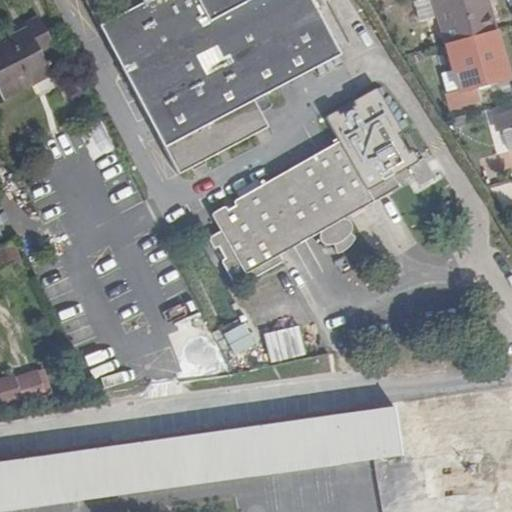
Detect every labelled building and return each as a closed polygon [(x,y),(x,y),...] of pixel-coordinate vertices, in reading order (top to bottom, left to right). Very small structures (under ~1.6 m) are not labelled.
[(86,0),(178,174),(267,127),(253,101),(340,55),(311,0),(86,0)] [(495,31),(486,0),(414,0),(415,1),(417,0),(434,0),(438,15),(446,43),(495,31)] [(420,20),(438,15),(434,0),(417,0),(415,1),(420,20)] [(0,93),(2,99),(51,74),(40,53),(54,46),(39,18),(25,25),(27,29),(0,43),(0,93)] [(507,77),(495,31),(446,43),(454,70),(459,90),(446,94),(451,109),(480,101),(476,86),(507,77)] [(459,90),(454,70),(441,74),(446,94),(459,90)] [(326,119),(339,141),(235,201),(234,201),(234,202),(234,203),(235,205),(227,210),(226,208),(225,207),(224,207),(223,207),(213,213),(212,214),(212,215),(212,216),(221,231),(210,237),(209,238),(209,239),(209,240),(213,247),(214,248),(215,248),(216,248),(218,247),(225,258),(223,260),(222,260),(222,261),(222,262),(235,286),(236,286),(237,287),(238,287),(238,286),(282,262),(283,261),(283,260),(283,259),(280,254),(274,244),(378,185),(382,192),(397,184),(413,175),(413,174),(414,173),(413,172),(410,166),(417,162),(418,161),(418,160),(418,159),(414,152),(413,151),(412,151),(411,151),(409,152),(399,135),(401,134),(402,133),(402,132),(402,131),(377,89),(376,88),(375,89),(354,101),(354,102),(353,102),(353,103),(354,103),(355,105),(339,115),(338,113),(337,112),(336,111),(336,112),(335,112),(327,116),(326,117),(326,118),(326,119)] [(511,111),(494,116),(498,132),(503,131),(511,128),(511,111)] [(509,150),(511,149),(511,128),(503,131),(509,150)] [(280,254),(321,232),(322,228),(325,226),(327,224),(330,221),(333,220),(336,219),(340,218),(344,219),(397,188),(398,187),(398,186),(397,184),(382,192),(378,185),(274,244),(280,254)] [(322,228),(321,232),(320,233),(320,235),(320,239),(321,241),(323,242),(327,244),(330,244),(334,244),(338,243),(341,241),(345,239),(348,236),(350,233),(351,231),(352,228),(351,224),(350,222),(348,220),(344,219),(340,218),(336,219),(333,220),(330,221),(327,224),(325,226),(322,228)] [(355,237),(350,233),(348,236),(345,239),(341,241),(338,243),(334,244),(336,252),(341,251),(345,249),(349,247),(351,244),(353,240),(355,237)] [(0,265),(1,269),(21,261),(14,242),(0,247),(0,265)] [(228,352),(253,348),(249,323),(224,328),(228,352)] [(188,364),(191,378),(216,372),(205,324),(171,332),(179,366),(188,364)] [(262,333),(269,362),(306,353),(299,324),(262,333)] [(46,396),(51,395),(43,369),(38,370),(46,396)] [(38,370),(15,378),(22,399),(24,404),(46,396),(38,370)] [(14,375),(0,379),(0,405),(22,399),(15,378),(14,375)] [(395,407),(356,413),(0,462),(0,509),(401,453),(395,407)]
